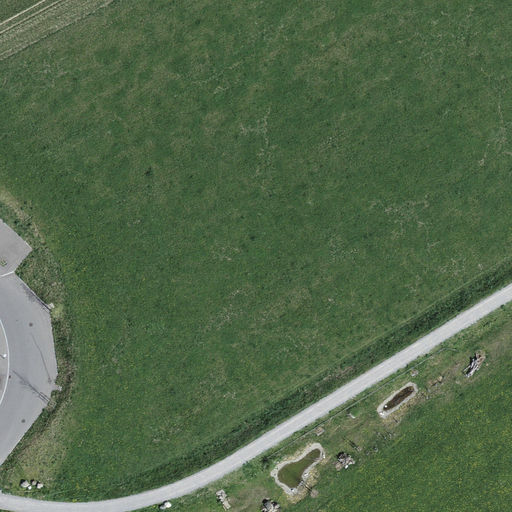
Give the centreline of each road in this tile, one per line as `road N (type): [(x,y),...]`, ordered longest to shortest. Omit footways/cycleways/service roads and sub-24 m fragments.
road 1 (track): [(511,291),(179,488),(66,511),(0,501)]
road 2 (residential): [(0,439),(22,401),(31,351),(0,291)]
